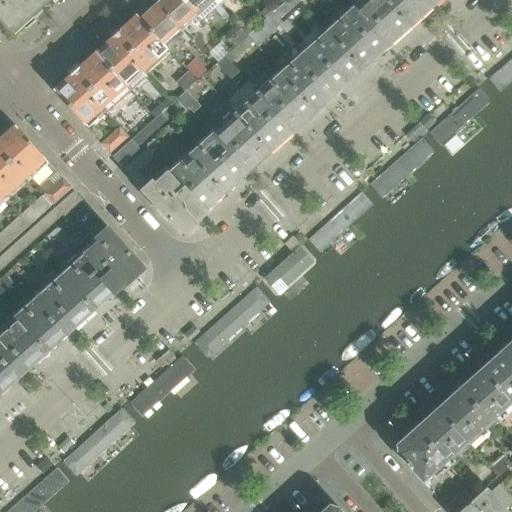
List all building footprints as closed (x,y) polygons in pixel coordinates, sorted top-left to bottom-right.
[(41,10),(31,0),(0,0),(0,23),(12,36),(23,27),(32,18),(33,17),(41,10)] [(31,0),(41,10),(51,1),(52,0),(31,0)] [(203,20),(184,0),(161,0),(157,4),(177,27),(184,20),(194,27),(198,24),(203,29),(206,25),(202,21),(203,20)] [(218,5),(213,0),(184,0),(203,20),(213,10),(220,18),(225,13),(218,5)] [(294,7),(287,0),(284,4),(290,11),(294,7)] [(360,71),(409,27),(386,0),(363,0),(327,33),(360,71)] [(438,0),(386,0),(409,27),(438,0)] [(194,46),(177,27),(157,4),(140,19),(167,50),(181,37),(191,48),(194,46)] [(290,11),(284,4),(280,7),(286,14),(290,11)] [(286,14),(280,7),(276,10),(283,17),(286,14)] [(283,17),(276,10),(273,14),(279,21),(283,17)] [(230,19),(225,14),(221,18),(226,23),(230,19)] [(269,35),(282,24),(279,21),(273,14),(264,22),(260,25),(269,35)] [(167,50),(140,19),(136,15),(115,35),(135,57),(131,61),(143,73),(167,50)] [(295,31),(286,21),(279,27),(289,37),(295,31)] [(212,31),(207,26),(204,29),(209,34),(212,31)] [(360,71),(327,33),(280,74),(314,112),(360,71)] [(143,73),(131,61),(135,57),(115,35),(95,53),(125,88),(143,73)] [(230,64),(238,57),(232,50),(224,58),(230,64)] [(125,88),(95,53),(74,72),(94,94),(91,97),(102,110),(125,88)] [(511,56),(485,80),(499,95),(511,83),(511,56)] [(238,73),(230,64),(224,58),(216,65),(230,81),(238,73)] [(205,73),(194,60),(186,67),(197,80),(205,73)] [(102,110),(91,97),(94,94),(74,72),(53,91),(84,125),(102,110)] [(184,93),(196,82),(188,72),(175,84),(184,93)] [(314,112),(280,74),(235,115),(269,152),(314,112)] [(492,101),(478,86),(426,133),(440,148),(454,135),(463,145),(493,118),(485,108),(492,101)] [(200,107),(186,92),(176,101),(182,108),(185,111),(188,108),(193,114),(200,107)] [(182,108),(176,101),(172,104),(178,111),(182,108)] [(178,111),(172,104),(172,105),(169,107),(175,114),(178,111)] [(175,114),(169,107),(165,110),(171,117),(175,114)] [(171,117),(165,110),(162,113),(168,120),(171,117)] [(168,120),(162,113),(158,116),(164,123),(168,120)] [(269,152),(235,115),(211,136),(200,146),(194,140),(184,149),(190,155),(189,156),(224,193),(269,152)] [(164,123),(158,116),(155,119),(161,126),(164,123)] [(425,129),(433,122),(428,116),(420,123),(425,129)] [(161,126),(155,119),(151,122),(157,129),(161,126)] [(172,135),(181,126),(175,119),(166,128),(172,135)] [(157,129),(151,122),(148,126),(154,132),(157,129)] [(411,141),(423,130),(418,125),(406,136),(411,141)] [(48,164),(15,126),(0,139),(0,152),(14,169),(18,165),(29,177),(35,171),(37,174),(48,164)] [(154,132),(148,126),(145,129),(151,136),(154,132)] [(109,154),(125,139),(128,137),(120,128),(101,145),(109,154)] [(151,136),(145,129),(141,132),(147,139),(151,136)] [(147,139),(141,132),(138,135),(144,142),(147,139)] [(144,142),(138,135),(134,138),(140,145),(144,142)] [(140,145),(134,138),(130,141),(131,142),(137,148),(140,145)] [(434,153),(421,138),(370,185),(382,200),(384,198),(391,206),(411,188),(404,179),(434,153)] [(120,166),(138,150),(137,148),(131,142),(130,141),(112,157),(120,166)] [(131,178),(152,159),(144,150),(124,169),(131,178)] [(29,177),(18,165),(14,169),(0,152),(0,194),(4,199),(29,177)] [(164,161),(155,152),(150,156),(159,166),(164,161)] [(224,193),(189,156),(167,175),(166,174),(156,183),(154,181),(143,191),(179,231),(185,231),(206,212),(204,210),(224,193)] [(145,180),(138,173),(133,179),(139,186),(145,180)] [(53,205),(71,188),(62,178),(44,194),(53,205)] [(65,217),(83,202),(82,201),(74,192),(56,208),(63,216),(65,217)] [(321,254),(322,253),(329,260),(347,244),(340,237),(374,207),(361,193),(307,239),(321,254)] [(51,207),(42,196),(37,201),(46,211),(51,207)] [(46,211),(37,201),(31,206),(40,216),(46,211)] [(40,216),(31,206),(26,211),(35,221),(40,216)] [(63,216),(56,208),(52,212),(59,220),(63,216)] [(35,221),(26,211),(21,215),(30,226),(35,221)] [(59,220),(52,212),(47,216),(55,224),(59,220)] [(30,226),(21,215),(20,216),(15,220),(25,230),(29,227),(30,226)] [(55,224),(47,216),(43,220),(50,228),(55,224)] [(25,230),(15,220),(10,225),(19,235),(25,230)] [(50,228),(43,220),(39,224),(46,232),(50,228)] [(46,232),(39,224),(34,228),(41,236),(46,232)] [(19,235),(10,225),(5,229),(14,240),(19,235)] [(41,236),(34,228),(30,232),(37,239),(41,236)] [(14,240),(5,229),(2,232),(0,233),(0,234),(9,244),(11,242),(14,240)] [(142,267),(107,229),(82,249),(86,253),(62,274),(93,309),(103,300),(105,301),(113,294),(122,286),(123,287),(141,270),(142,269),(142,267)] [(37,239),(30,232),(25,236),(32,243),(37,239)] [(82,240),(75,232),(71,236),(75,241),(78,244),(82,240)] [(9,244),(0,234),(0,245),(3,249),(9,244)] [(32,243),(25,236),(21,240),(28,247),(32,243)] [(78,244),(75,241),(71,236),(66,241),(73,248),(78,244)] [(293,237),(284,245),(289,251),(298,243),(293,237)] [(28,247),(21,240),(16,244),(24,251),(28,247)] [(24,251),(16,244),(12,248),(19,255),(24,251)] [(321,275),(312,265),(316,261),(299,244),(259,279),(275,297),(280,297),(293,285),(300,293),(321,275)] [(19,255),(12,248),(8,252),(15,259),(19,255)] [(15,259),(8,252),(3,256),(10,263),(15,259)] [(10,263),(3,256),(0,258),(0,261),(6,267),(10,263)] [(31,281),(22,271),(18,275),(27,284),(31,281)] [(93,309),(62,274),(15,317),(46,352),(93,309)] [(0,297),(12,286),(3,277),(0,279),(0,297)] [(272,308),(254,288),(192,343),(211,363),(272,308)] [(0,392),(46,352),(15,317),(0,329),(0,392)] [(189,341),(199,333),(194,327),(184,335),(189,341)] [(511,403),(511,341),(480,370),(511,404),(511,403)] [(166,363),(176,355),(170,349),(161,357),(166,363)] [(195,372),(180,356),(126,402),(141,419),(175,389),(181,396),(194,384),(188,378),(195,372)] [(511,404),(480,370),(436,409),(467,443),(511,404)] [(134,421),(121,407),(61,465),(72,477),(76,473),(87,484),(138,438),(128,427),(134,421)] [(467,443),(436,409),(396,445),(397,455),(422,482),(445,463),(467,443)] [(63,454),(72,446),(67,441),(58,449),(63,454)] [(43,473),(52,465),(47,459),(38,467),(43,473)] [(498,478),(508,467),(500,459),(489,469),(498,478)] [(69,482),(55,467),(2,511),(48,511),(43,506),(69,482)] [(507,511),(506,510),(487,489),(473,501),(460,511),(507,511)] [(460,511),(473,501),(464,492),(446,508),(448,511),(460,511)]
